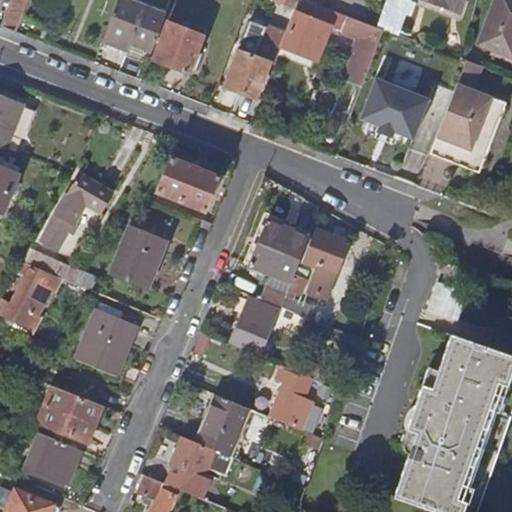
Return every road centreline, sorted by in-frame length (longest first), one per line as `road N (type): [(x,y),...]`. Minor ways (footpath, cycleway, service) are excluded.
road 1 (residential): [(101,510),(254,148)]
road 2 (residential): [(0,51),(254,148)]
road 3 (unknown): [(401,206),(425,268),(370,451)]
road 4 (residential): [(254,148),(414,211)]
